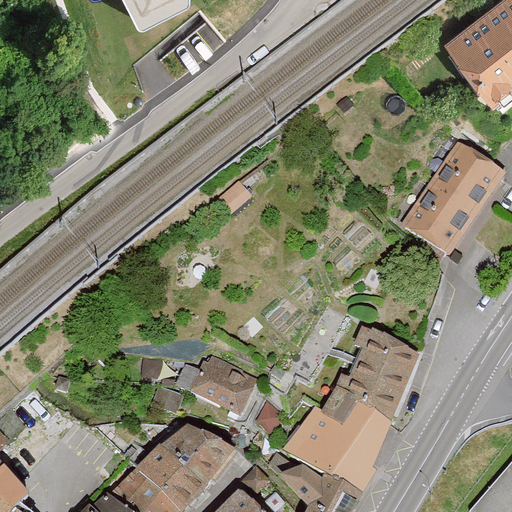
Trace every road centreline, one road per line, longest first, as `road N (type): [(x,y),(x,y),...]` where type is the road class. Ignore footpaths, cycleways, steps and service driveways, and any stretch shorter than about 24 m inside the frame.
road 1 (residential): [(0,237),(257,40),(290,0)]
road 2 (primary): [(511,316),(394,511)]
